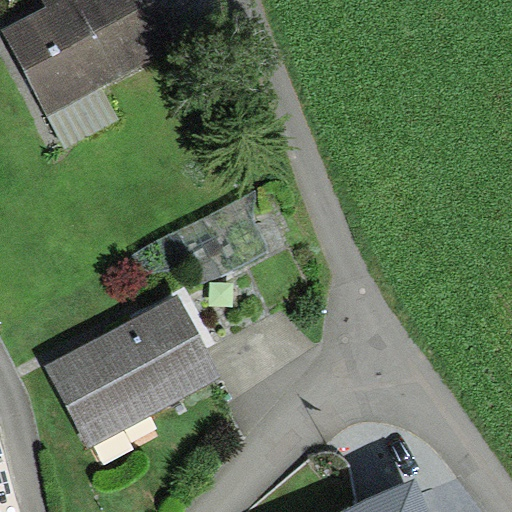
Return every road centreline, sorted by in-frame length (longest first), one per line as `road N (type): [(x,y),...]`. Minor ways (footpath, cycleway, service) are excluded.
road 1 (residential): [(253,0),(384,346)]
road 2 (residential): [(213,511),(301,413),(384,346)]
road 3 (residential): [(384,346),(501,511)]
